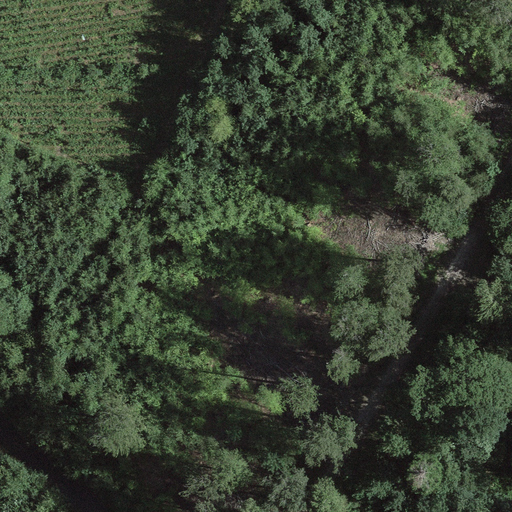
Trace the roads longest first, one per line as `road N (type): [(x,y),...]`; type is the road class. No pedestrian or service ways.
road 1 (track): [(511,150),(315,511)]
road 2 (unclassified): [(0,426),(95,511)]
